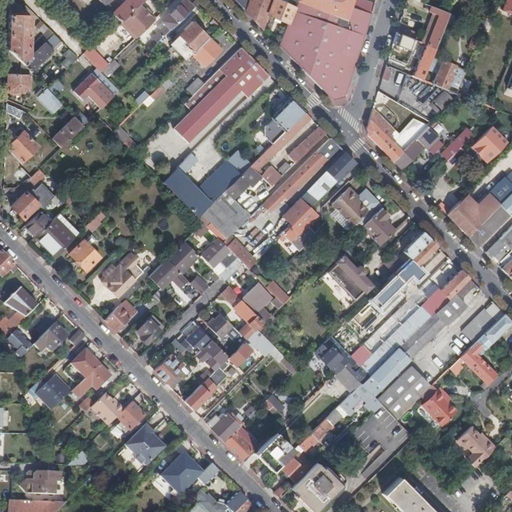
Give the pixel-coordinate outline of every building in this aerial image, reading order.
[(23,4),(19,0),(9,0),(9,19),(8,51),(23,66),(30,58),(27,55),(28,17),(20,8),(23,4)] [(98,0),(119,20),(121,23),(140,5),(145,0),(128,0),(116,12),(107,3),(110,0),(98,0)] [(198,4),(195,1),(191,5),(185,0),(163,22),(167,27),(153,41),(156,45),(167,34),(198,4)] [(234,0),(246,12),(250,0),(234,0)] [(250,0),(246,12),(263,29),(269,14),(273,0),(250,0)] [(289,23),(295,7),(280,0),(273,0),(269,14),(289,23)] [(289,23),(279,45),(333,100),(346,97),(375,5),(361,0),(298,0),(295,7),(289,23)] [(511,0),(503,0),(501,8),(511,11),(511,0)] [(145,10),(140,5),(121,23),(136,39),(155,21),(150,16),(145,10)] [(449,13),(432,7),(430,12),(434,14),(439,16),(434,28),(429,26),(422,43),(427,45),(435,49),(449,13)] [(145,10),(150,16),(153,14),(147,8),(145,10)] [(439,16),(434,14),(429,26),(434,28),(439,16)] [(48,40),(54,35),(41,22),(35,28),(43,36),(32,47),(36,52),(45,44),(48,40)] [(208,39),(209,38),(193,22),(179,35),(195,51),(208,39)] [(126,40),(130,36),(119,23),(114,28),(126,40)] [(418,35),(399,26),(397,33),(418,42),(418,35)] [(414,48),(418,42),(397,33),(393,44),(412,52),(412,51),(415,53),(416,50),(414,48)] [(167,34),(156,45),(150,51),(155,56),(172,39),(167,34)] [(62,43),(54,35),(48,40),(55,46),(57,48),(62,43)] [(475,49),(479,40),(474,38),(470,47),(475,49)] [(221,51),(208,39),(195,51),(192,54),(205,67),(221,51)] [(55,46),(48,40),(45,44),(51,50),(55,46)] [(36,52),(30,58),(23,66),(28,71),(31,74),(52,52),(51,50),(45,44),(36,52)] [(82,53),(100,71),(108,63),(90,45),(82,53)] [(432,57),(435,49),(427,45),(417,71),(415,71),(413,76),(423,80),(427,70),(432,57)] [(258,65),(241,48),(204,85),(193,96),(179,110),(186,117),(168,135),(182,149),(241,90),(248,98),(269,77),(258,65)] [(23,66),(8,51),(7,86),(6,95),(19,96),(19,93),(28,93),(28,71),(23,66)] [(71,64),(78,59),(74,55),(68,61),(71,64)] [(463,78),(466,71),(455,67),(456,66),(443,61),(443,62),(432,57),(427,70),(438,74),(434,84),(449,90),(451,86),(459,89),(463,78)] [(104,105),(117,93),(104,80),(100,83),(92,74),(73,92),(82,101),(92,92),(104,105)] [(460,95),(465,97),(471,81),(463,78),(459,89),(457,94),(460,95)] [(193,96),(204,85),(198,79),(187,90),(193,96)] [(62,87),(56,81),(47,90),(53,95),(62,87)] [(160,87),(150,96),(155,100),(164,91),(160,87)] [(449,98),(439,88),(414,111),(424,121),(449,98)] [(53,114),(62,105),(53,95),(47,90),(46,89),(37,98),(53,114)] [(305,112),(291,98),(271,118),(272,120),(264,127),(264,136),(272,145),(305,112)] [(6,105),(6,113),(19,119),(22,112),(6,105)] [(399,135),(373,109),(367,128),(368,135),(393,161),(428,127),(422,121),(410,132),(410,131),(402,139),(396,146),(392,142),(399,135)] [(83,126),(89,121),(80,112),(74,117),(83,126)] [(305,112),(272,145),(250,167),(256,173),(305,124),(307,126),(313,120),(305,112)] [(60,149),(83,126),(74,117),(52,140),(60,149)] [(428,127),(393,161),(401,169),(419,151),(421,150),(420,149),(424,145),(428,149),(433,154),(443,144),(438,139),(439,138),(430,129),(428,127)] [(492,127),(471,147),(487,163),(508,143),(492,127)] [(326,134),(320,128),(304,142),(305,144),(294,154),(299,160),(326,134)] [(460,148),(473,135),(469,131),(464,137),(462,135),(443,155),(447,160),(460,148)] [(23,133),(8,148),(22,163),(38,148),(23,133)] [(402,139),(399,135),(392,142),(396,146),(402,139)] [(134,154),(139,149),(129,138),(123,143),(127,147),(134,154)] [(339,147),(329,138),(316,151),(317,151),(275,193),(277,196),(280,193),(286,199),(336,151),(339,147)] [(423,155),(428,149),(424,145),(420,149),(421,150),(419,151),(423,155)] [(465,154),(460,148),(447,160),(453,166),(465,154)] [(355,164),(345,153),(283,217),(285,219),(291,225),(292,226),(310,208),(355,164)] [(196,162),(190,156),(162,183),(177,198),(198,219),(202,214),(241,176),(227,162),(198,190),(183,175),(196,162)] [(269,168),(260,177),(271,187),(280,179),(269,168)] [(244,173),(241,176),(202,214),(221,233),(244,210),(233,200),(248,185),(244,181),(248,177),(244,173)] [(30,178),(20,185),(24,191),(39,180),(34,175),(30,178)] [(466,205),(451,219),(451,220),(458,227),(468,237),(468,236),(511,191),(511,183),(505,177),(489,193),(493,197),(482,209),(477,205),(472,200),(466,206),(466,205)] [(259,179),(250,187),(257,194),(266,186),(259,179)] [(68,204),(82,191),(76,186),(66,196),(68,198),(65,201),(68,204)] [(353,196),(356,194),(349,188),(331,205),(353,227),(368,212),(357,200),(353,196)] [(511,191),(468,236),(477,246),(509,213),(511,215),(511,227),(486,254),(496,264),(511,248),(511,191)] [(493,197),(489,193),(477,205),(482,209),(493,197)] [(55,205),(62,198),(58,194),(51,200),(55,205)] [(8,210),(23,225),(37,210),(23,196),(8,210)] [(317,216),(310,208),(292,226),(283,235),(299,252),(315,234),(307,226),(317,216)] [(388,216),(381,209),(364,226),(374,237),(372,239),(379,246),(395,231),(384,220),(388,216)] [(24,227),(36,238),(50,223),(39,212),(24,227)] [(100,223),(95,218),(86,226),(86,227),(91,232),(100,223)] [(44,244),(56,256),(74,239),(54,219),(50,223),(36,238),(43,245),(44,244)] [(291,225),(285,219),(266,238),(271,244),(291,225)] [(200,233),(206,227),(203,224),(197,230),(200,233)] [(511,225),(485,253),(486,254),(511,227),(511,225)] [(206,230),(201,236),(211,243),(216,237),(206,230)] [(427,236),(423,232),(403,252),(398,258),(395,256),(386,264),(395,273),(430,239),(427,236)] [(184,242),(188,245),(197,236),(195,234),(192,236),(191,235),(184,242)] [(430,239),(395,273),(391,278),(399,286),(403,282),(403,280),(437,246),(430,239)] [(226,248),(222,244),(218,240),(203,256),(213,267),(220,261),(227,268),(237,259),(226,248)] [(234,240),(226,248),(237,259),(243,265),(248,270),(256,261),(252,258),(234,240)] [(86,272),(100,259),(84,241),(69,255),(86,272)] [(179,273),(198,256),(188,245),(184,242),(166,260),(179,273)] [(343,256),(339,251),(331,258),(337,264),(327,273),(355,302),(364,293),(365,294),(373,286),(363,276),(365,274),(364,270),(361,267),(359,267),(356,269),(343,256)] [(0,274),(2,277),(14,264),(6,256),(2,252),(0,253),(0,274)] [(359,267),(360,265),(347,252),(343,256),(356,269),(359,267)] [(149,277),(153,273),(148,268),(142,273),(135,265),(136,264),(136,260),(131,255),(129,255),(117,266),(118,267),(115,270),(111,267),(104,274),(107,278),(101,283),(122,304),(124,301),(149,277)] [(511,257),(501,269),(511,280),(511,257)] [(180,290),(188,282),(179,273),(166,260),(153,273),(149,277),(161,289),(166,295),(169,298),(174,293),(164,283),(169,278),(180,290)] [(212,285),(220,278),(212,270),(204,277),(212,285)] [(469,278),(461,270),(425,306),(433,315),(454,294),(469,278)] [(200,294),(208,286),(196,274),(188,282),(200,294)] [(265,323),(272,316),(263,307),(272,297),(258,283),(241,300),(265,323)] [(289,300),(272,283),(266,288),(283,305),(289,300)] [(372,301),(377,307),(394,290),(389,285),(372,301)] [(232,305),(240,298),(229,287),(221,295),(232,305)] [(20,289),(4,303),(13,309),(18,312),(25,318),(37,306),(20,289)] [(150,311),(166,295),(161,289),(145,305),(150,311)] [(433,315),(374,375),(371,377),(363,385),(379,401),(383,405),(397,419),(431,385),(409,364),(466,306),(454,294),(433,315)] [(124,301),(122,304),(104,321),(111,329),(115,333),(121,327),(123,329),(127,325),(125,323),(134,314),(127,307),(129,306),(124,301)] [(257,331),(263,324),(241,301),(234,309),(240,315),(238,317),(240,319),(242,317),(249,324),(239,333),(246,341),(257,331)] [(136,313),(129,306),(127,307),(134,314),(136,313)] [(18,312),(13,309),(0,322),(0,327),(0,328),(18,312)] [(18,312),(0,328),(4,339),(25,318),(18,312)] [(511,323),(511,321),(504,314),(479,339),(488,348),(511,323)] [(220,339),(233,327),(220,315),(208,327),(220,339)] [(274,319),(272,316),(265,323),(263,324),(257,331),(260,334),(274,319)] [(43,336),(55,324),(49,318),(37,330),(43,336)] [(140,336),(139,338),(145,345),(159,331),(148,320),(136,332),(140,336)] [(67,336),(55,324),(43,336),(34,345),(40,351),(46,346),(52,352),(67,336)] [(211,341),(199,328),(189,338),(201,351),(211,341)] [(13,353),(19,359),(32,346),(16,330),(6,340),(16,351),(13,353)] [(85,336),(80,330),(69,341),(75,346),(85,336)] [(351,357),(331,336),(325,343),(331,348),(334,346),(340,352),(338,354),(342,358),(339,361),(344,366),(343,366),(361,384),(363,385),(371,377),(351,357)] [(186,350),(175,340),(170,346),(180,356),(186,350)] [(211,341),(201,351),(196,356),(202,362),(206,358),(208,359),(211,356),(221,366),(223,365),(229,359),(211,341)] [(331,348),(325,343),(314,353),(335,374),(343,366),(344,366),(339,361),(342,358),(338,354),(340,352),(334,346),(331,348)] [(243,344),(229,359),(233,363),(231,365),(233,367),(250,351),(243,344)] [(496,375),(470,349),(461,358),(487,384),(496,375)] [(99,365),(84,350),(70,363),(85,378),(99,365)] [(374,375),(354,355),(351,357),(371,377),(374,375)] [(181,367),(182,369),(194,358),(191,356),(181,367)] [(292,374),(297,370),(284,358),(280,362),(292,374)] [(156,374),(167,385),(182,369),(181,367),(178,369),(174,365),(171,367),(164,361),(153,371),(156,374)] [(78,385),(72,392),(78,398),(92,385),(96,390),(100,386),(103,388),(107,384),(105,381),(110,376),(99,365),(85,378),(78,385)] [(184,402),(192,410),(230,373),(223,365),(221,366),(216,370),(202,385),(184,402)] [(198,380),(202,385),(216,370),(212,366),(198,380)] [(17,374),(0,373),(0,380),(19,381),(17,374)] [(40,381),(28,392),(36,400),(38,398),(51,411),(70,392),(55,376),(45,386),(40,381)] [(374,407),(379,401),(363,385),(361,384),(355,390),(363,399),(364,398),(369,402),(374,407)] [(444,398),(446,395),(440,388),(423,405),(442,424),(456,411),(447,402),(444,398)] [(116,405),(105,394),(95,404),(91,408),(109,426),(116,418),(124,410),(117,404),(116,405)] [(91,408),(95,404),(88,398),(79,407),(85,413),(91,408)] [(273,407),(267,400),(262,404),(269,411),(273,407)] [(365,407),(369,412),(374,407),(369,402),(365,407)] [(131,403),(124,410),(116,418),(130,431),(144,416),(131,403)] [(414,437),(397,419),(383,405),(368,420),(367,418),(364,421),(365,422),(352,436),(369,455),(355,469),(362,476),(368,482),(414,437)] [(335,410),(298,446),(306,454),(325,434),(325,433),(342,416),(335,410)] [(212,430),(224,443),(235,431),(240,426),(242,425),(234,417),(233,418),(230,415),(227,416),(226,415),(219,421),(215,416),(207,425),(212,430)] [(153,433),(145,425),(124,446),(135,457),(134,460),(139,465),(143,465),(145,467),(164,448),(157,440),(156,441),(150,436),(153,433)] [(115,426),(110,432),(118,439),(123,434),(115,426)] [(235,431),(248,445),(253,439),(240,426),(235,431)] [(490,454),(495,449),(487,439),(485,441),(477,433),(471,427),(457,441),(465,450),(467,449),(472,454),(467,459),(475,468),(490,454)] [(231,450),(242,461),(253,450),(248,445),(235,431),(224,443),(231,450)] [(479,432),(477,433),(485,441),(487,439),(479,432)] [(254,454),(272,472),(293,451),(276,433),(254,454)] [(37,452),(41,464),(48,464),(45,454),(43,449),(37,452)] [(88,456),(83,451),(69,465),(79,465),(88,456)] [(183,452),(159,475),(178,496),(199,476),(203,473),(183,452)] [(280,468),(294,482),(308,468),(303,463),(299,466),(291,458),(280,468)] [(317,463),(291,489),(313,511),(316,511),(341,489),(317,463)] [(207,483),(219,471),(212,464),(203,473),(199,476),(207,483)] [(61,472),(36,471),(33,474),(33,480),(26,486),(26,493),(56,495),(56,482),(61,482),(61,472)] [(433,511),(399,478),(383,494),(400,511),(433,511)] [(84,485),(88,489),(94,484),(90,479),(84,485)] [(275,494),(278,497),(288,488),(286,485),(283,486),(275,494)] [(234,511),(247,500),(239,492),(226,505),(217,503),(208,494),(206,496),(200,490),(195,495),(201,501),(199,503),(207,511),(234,511)] [(247,500),(234,511),(246,511),(253,506),(247,500)] [(56,511),(66,503),(12,501),(9,501),(9,511),(56,511)]
